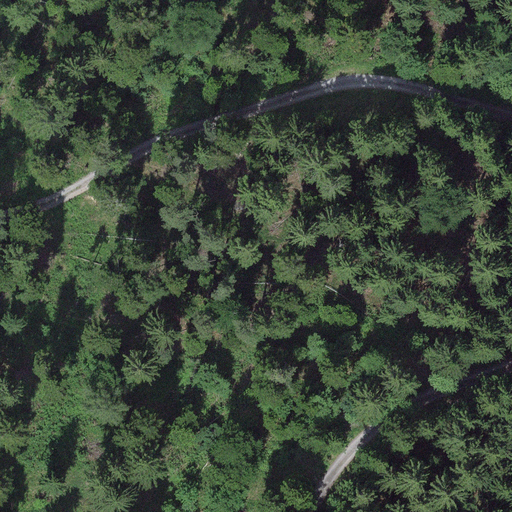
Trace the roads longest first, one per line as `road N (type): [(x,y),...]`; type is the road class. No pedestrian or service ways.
road 1 (track): [(0,217),(64,196),(152,147),(343,84),(389,85),(511,115)]
road 2 (track): [(511,363),(387,416),(307,511)]
